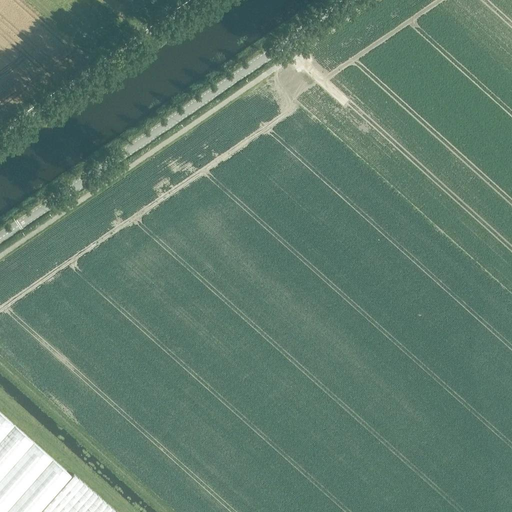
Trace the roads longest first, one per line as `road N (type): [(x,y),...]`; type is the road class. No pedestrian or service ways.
road 1 (tertiary): [(0,239),(350,0)]
road 2 (unclassified): [(0,135),(197,0)]
